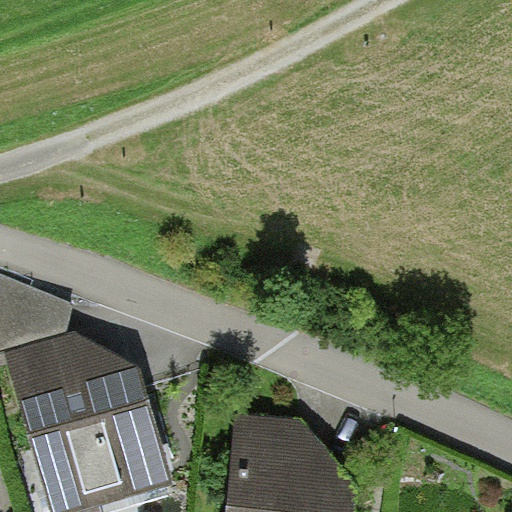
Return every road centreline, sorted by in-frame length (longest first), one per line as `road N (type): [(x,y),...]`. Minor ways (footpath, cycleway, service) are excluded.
road 1 (residential): [(511,445),(372,381),(0,242)]
road 2 (track): [(384,0),(219,87),(0,171)]
